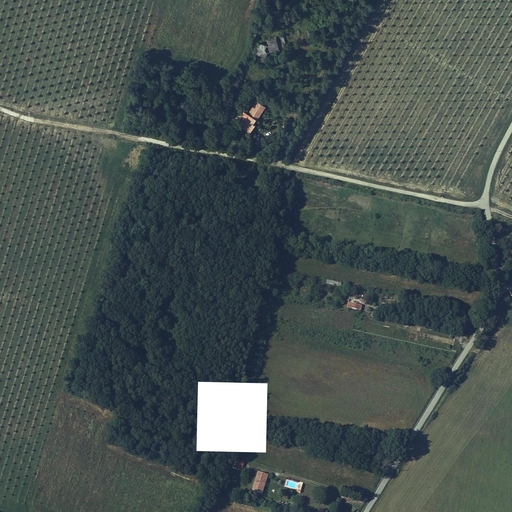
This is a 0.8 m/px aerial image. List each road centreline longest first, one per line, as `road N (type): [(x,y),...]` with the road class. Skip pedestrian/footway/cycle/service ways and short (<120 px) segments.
road 1 (residential): [(484,205),(0,107)]
road 2 (residential): [(484,205),(498,294),(363,511)]
